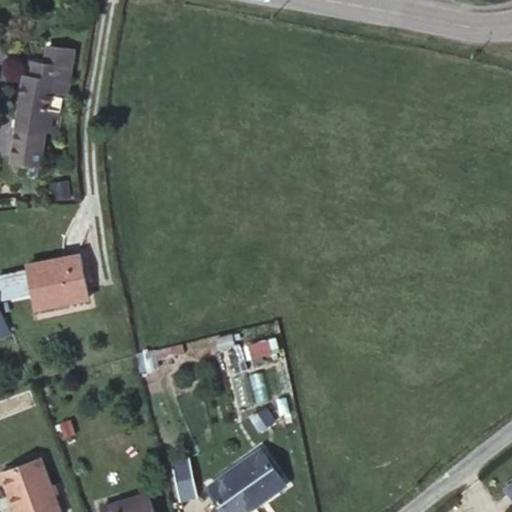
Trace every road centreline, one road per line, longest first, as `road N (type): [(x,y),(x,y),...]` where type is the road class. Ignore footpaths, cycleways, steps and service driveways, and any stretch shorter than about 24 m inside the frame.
road 1 (tertiary): [(511,25),(321,0)]
road 2 (residential): [(409,511),(511,433)]
